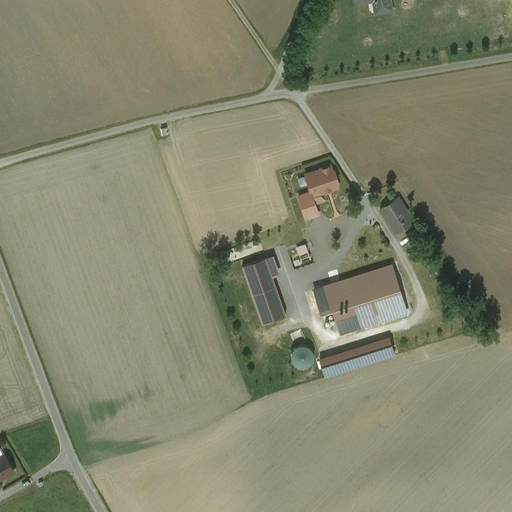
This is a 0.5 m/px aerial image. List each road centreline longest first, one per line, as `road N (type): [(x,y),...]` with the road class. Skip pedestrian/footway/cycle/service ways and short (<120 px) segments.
road 1 (unclassified): [(0,160),(187,110),(511,55)]
road 2 (unclassified): [(0,253),(73,452)]
